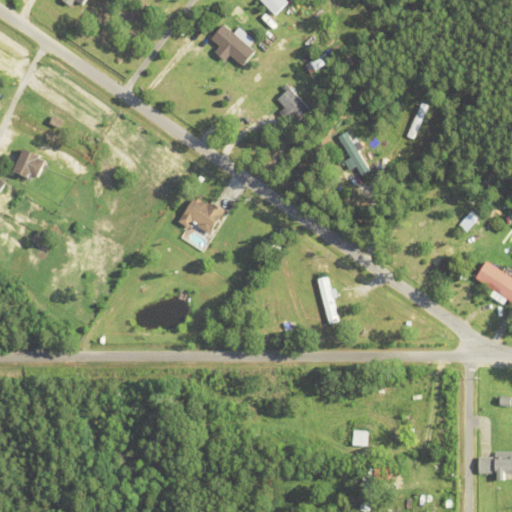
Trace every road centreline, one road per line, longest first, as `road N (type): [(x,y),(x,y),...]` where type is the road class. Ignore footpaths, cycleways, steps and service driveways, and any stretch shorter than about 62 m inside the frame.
road 1 (residential): [(498,355),(0,9)]
road 2 (residential): [(0,356),(511,354)]
road 3 (residential): [(469,356),(467,511)]
